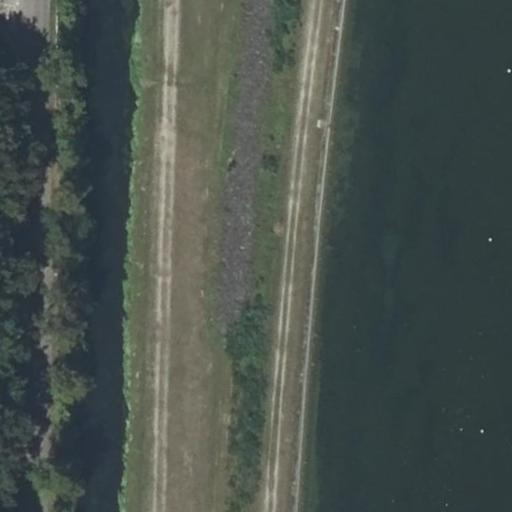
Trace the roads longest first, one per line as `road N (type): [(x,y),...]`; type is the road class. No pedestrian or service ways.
road 1 (track): [(271,511),(316,0)]
road 2 (track): [(161,511),(174,0)]
road 3 (unclassified): [(32,23),(39,511)]
